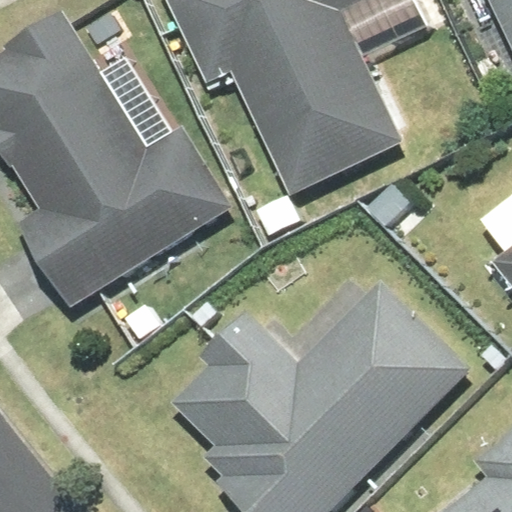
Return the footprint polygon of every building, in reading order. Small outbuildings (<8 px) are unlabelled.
[(164,0),(208,89),(232,77),(292,201),(405,147),(342,15),(372,0),(164,0)] [(511,0),(486,0),(511,52),(511,0)] [(70,25),(63,14),(3,51),(6,55),(0,58),(0,154),(12,175),(15,173),(40,213),(18,227),(71,312),(236,211),(185,129),(149,151),(70,25)] [(507,258),(493,268),(511,291),(511,200),(481,225),(507,258)] [(208,366),(171,403),(214,446),(203,457),(222,476),(215,482),(245,511),(328,511),(471,369),(380,280),(297,363),(245,312),(217,340),(199,357),(208,366)] [(451,511),(511,511),(511,435),(474,465),(488,483),(451,511)]
